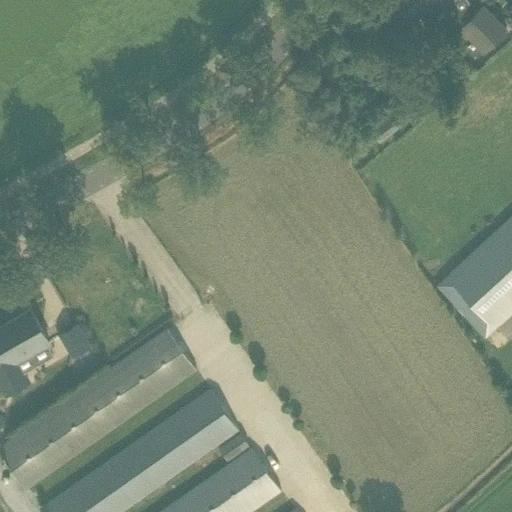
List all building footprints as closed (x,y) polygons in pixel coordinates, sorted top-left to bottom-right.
[(396,0),(415,19),(426,8),(436,17),(442,10),(433,1),(434,0),(396,0)] [(434,0),(433,1),(442,10),(470,38),(460,48),(471,59),(481,49),(482,50),(505,27),(482,4),(471,16),(465,9),(468,6),(469,3),(467,0),(434,0)] [(406,121),(391,102),(364,124),(379,143),(406,121)] [(484,339),(511,313),(511,213),(435,285),(484,339)] [(0,326),(0,381),(8,394),(31,381),(20,361),(50,344),(30,309),(0,326)] [(73,356),(89,347),(75,323),(59,333),(73,356)] [(0,451),(26,489),(196,370),(166,326),(0,443),(0,451)] [(121,511),(239,430),(210,388),(39,506),(43,511),(121,511)] [(227,460),(249,445),(240,432),(218,447),(227,460)] [(251,511),(281,491),(250,447),(155,511),(251,511)]
